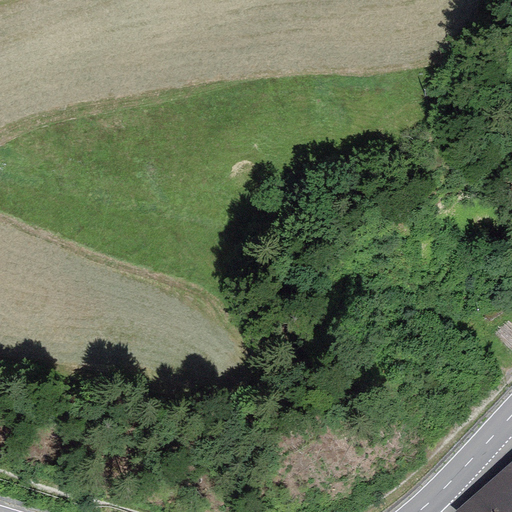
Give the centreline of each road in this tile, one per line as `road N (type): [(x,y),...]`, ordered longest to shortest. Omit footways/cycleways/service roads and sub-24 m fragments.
road 1 (track): [(344,511),(377,497),(511,365)]
road 2 (secondary): [(511,414),(417,511)]
road 3 (track): [(0,470),(128,511)]
